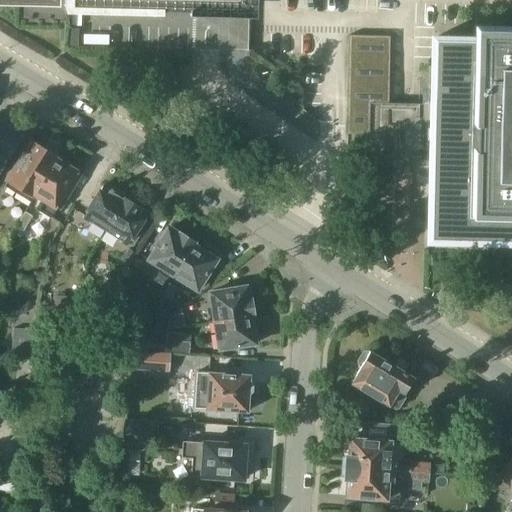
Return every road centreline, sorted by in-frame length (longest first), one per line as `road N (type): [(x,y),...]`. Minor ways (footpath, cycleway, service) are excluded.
road 1 (residential): [(339,266),(0,61)]
road 2 (residential): [(294,511),(312,304),(339,266)]
road 3 (residential): [(511,383),(339,266)]
